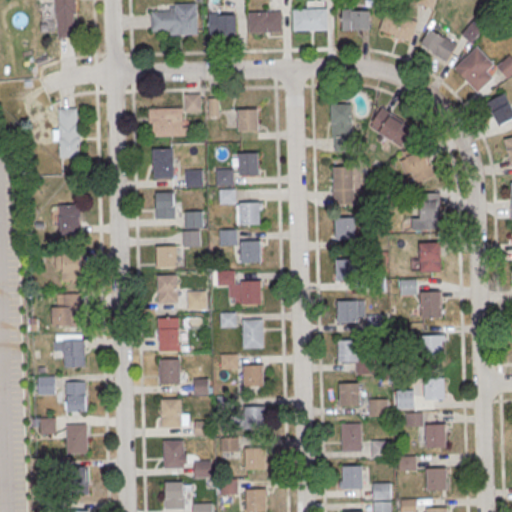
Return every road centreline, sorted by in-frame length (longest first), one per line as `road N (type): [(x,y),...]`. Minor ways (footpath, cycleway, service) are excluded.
road 1 (residential): [(486,511),(477,192),(467,146),(447,113),(411,85),(353,68),(115,73)]
road 2 (residential): [(127,511),(112,0)]
road 3 (residential): [(306,511),(293,68)]
